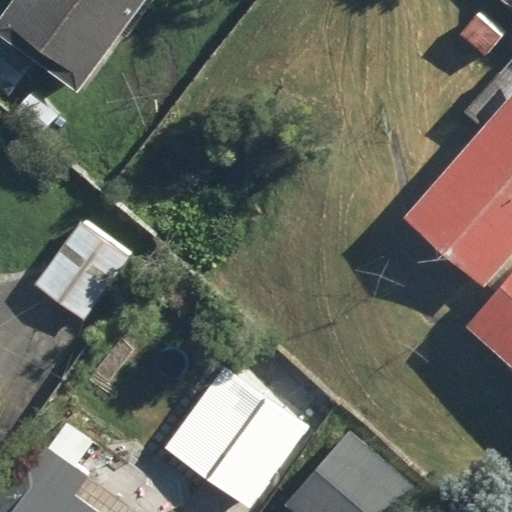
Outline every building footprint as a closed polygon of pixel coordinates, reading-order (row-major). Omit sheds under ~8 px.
[(15,0),(0,21),(0,28),(83,90),(148,0),(15,0)] [(464,33),(491,55),(506,36),(480,15),(464,33)] [(14,112),(41,138),(63,116),(37,89),(14,112)] [(511,98),(410,214),(490,283),(511,258),(511,98)] [(39,283),(90,319),(134,258),(83,221),(39,283)] [(511,279),(474,323),(511,356),(511,279)] [(41,403),(56,414),(81,381),(66,370),(41,403)] [(207,471),(251,501),(304,425),(261,395),(207,471)] [(289,503),(298,511),(418,511),(431,497),(354,429),(289,503)] [(0,501),(0,511),(107,511),(32,457),(0,501)]
